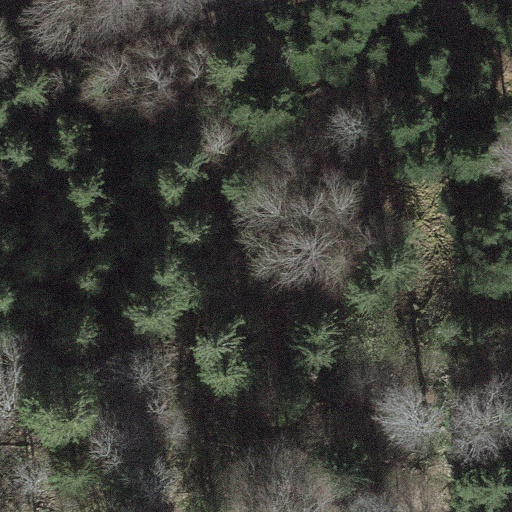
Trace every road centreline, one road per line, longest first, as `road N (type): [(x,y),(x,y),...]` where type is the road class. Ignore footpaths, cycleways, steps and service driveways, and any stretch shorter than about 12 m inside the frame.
road 1 (track): [(247,0),(130,41),(0,71)]
road 2 (track): [(511,440),(399,511)]
